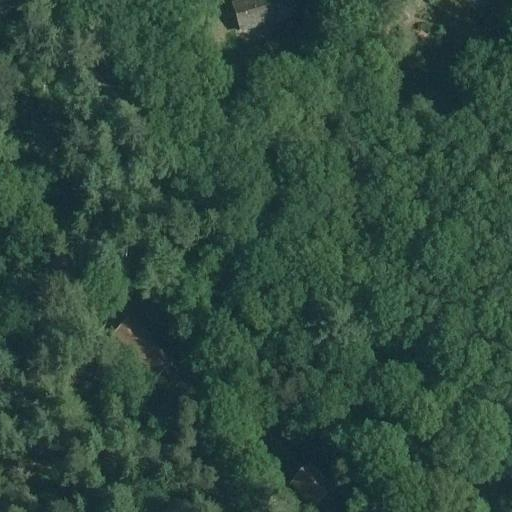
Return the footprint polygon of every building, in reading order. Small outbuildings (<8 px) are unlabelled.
[(305,0),(249,0),(231,6),(240,36),(299,18),(297,14),(309,11),(305,0)] [(389,0),(380,0),(386,8),(392,4),(389,0)] [(404,5),(393,14),(401,26),(413,18),(404,5)] [(114,337),(156,380),(171,365),(129,322),(114,337)] [(310,471),(292,488),(313,511),(332,494),(310,471)]
